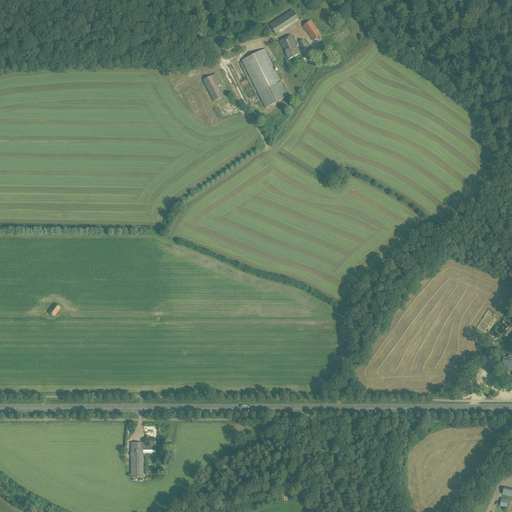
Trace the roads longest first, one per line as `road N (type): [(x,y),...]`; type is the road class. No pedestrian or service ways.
road 1 (primary): [(511,408),(0,408)]
road 2 (track): [(249,115),(268,147),(182,202),(165,240),(159,319)]
road 3 (unclassified): [(0,58),(211,51)]
road 4 (track): [(184,511),(298,483),(329,465)]
road 5 (track): [(476,0),(511,135)]
